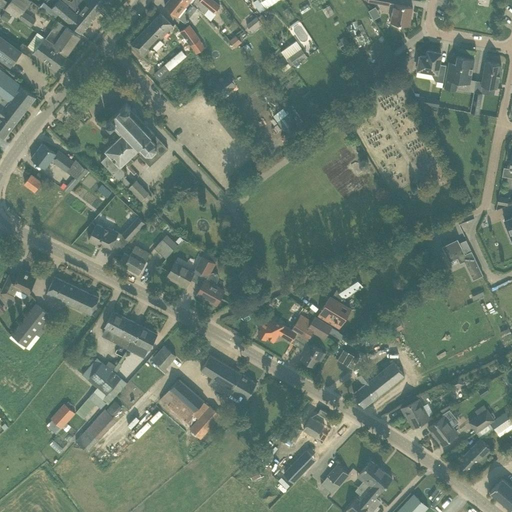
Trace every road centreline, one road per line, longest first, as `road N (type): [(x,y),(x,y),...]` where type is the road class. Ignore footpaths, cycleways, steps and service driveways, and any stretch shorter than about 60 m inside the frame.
road 1 (residential): [(196,323),(484,208),(499,127)]
road 2 (tertiary): [(494,511),(388,432),(196,323)]
road 3 (tertiary): [(0,179),(140,0)]
road 4 (tertiary): [(196,323),(0,218)]
road 5 (unknown): [(95,53),(226,176)]
